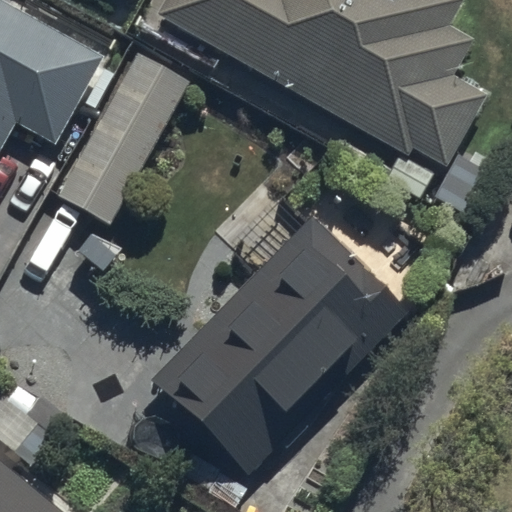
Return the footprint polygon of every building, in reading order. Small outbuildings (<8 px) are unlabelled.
[(162,0),(154,14),(436,179),(485,96),(449,75),(469,41),(444,26),(459,0),(162,0)] [(0,141),(10,123),(50,146),(100,57),(0,1),(0,141)] [(132,57),(52,200),(102,228),(182,85),(132,57)] [(140,384),(241,479),(404,315),(305,218),(140,384)] [(0,511),(56,511),(0,464),(0,511)] [(495,511),(446,487),(433,511),(495,511)]
